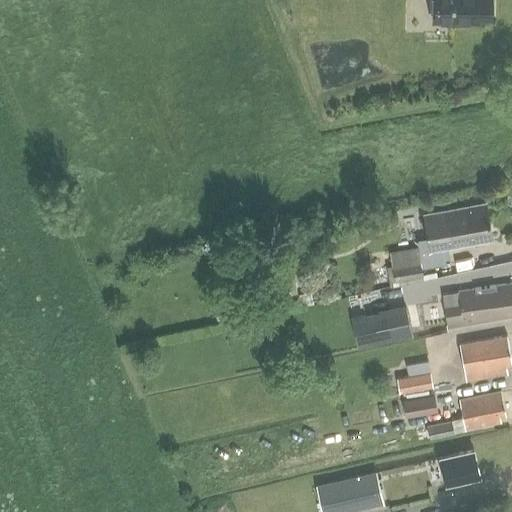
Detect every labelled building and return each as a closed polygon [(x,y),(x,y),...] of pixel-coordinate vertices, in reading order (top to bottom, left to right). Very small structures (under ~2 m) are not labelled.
[(430,0),(430,12),(434,12),(434,22),(476,23),(476,17),(490,17),(490,0),(430,0)] [(431,248),(492,236),(485,200),(424,212),(431,248)] [(257,241),(239,245),(242,257),(260,254),(257,241)] [(423,269),(420,258),(386,266),(391,284),(437,273),(435,266),(423,269)] [(296,293),(292,269),(263,273),(267,298),(296,293)] [(443,295),(445,305),(448,326),(464,323),(464,324),(511,316),(511,283),(459,293),(443,295)] [(312,292),(299,294),(301,306),(314,304),(312,292)] [(405,304),(351,315),(357,347),(411,336),(405,304)] [(511,355),(508,335),(460,344),(462,353),(467,378),(504,370),(508,370),(507,365),(511,364),(511,355)] [(430,370),(397,376),(400,392),(433,385),(430,370)] [(499,416),(506,413),(501,390),(458,399),(462,417),(465,428),(501,420),(499,416)] [(437,410),(434,394),(403,400),(406,416),(437,410)] [(462,417),(451,419),(454,433),(465,430),(465,428),(462,417)] [(415,428),(417,441),(454,433),(451,419),(427,424),(427,425),(415,428)] [(445,483),(480,475),(473,448),(439,457),(445,483)] [(321,511),(349,511),(384,504),(376,471),(315,485),(321,511)]
